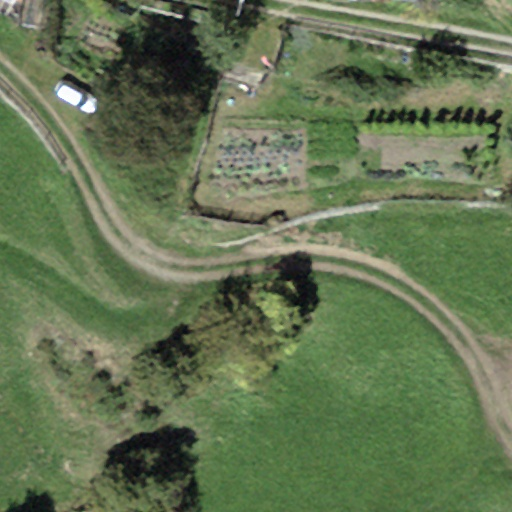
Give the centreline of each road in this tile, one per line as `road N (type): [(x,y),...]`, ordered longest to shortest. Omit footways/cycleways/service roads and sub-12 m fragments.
road 1 (track): [(0,71),(40,103),(94,188),(124,258),(169,278),(343,266),(418,302),(472,354),(511,455)]
road 2 (track): [(511,56),(262,0)]
